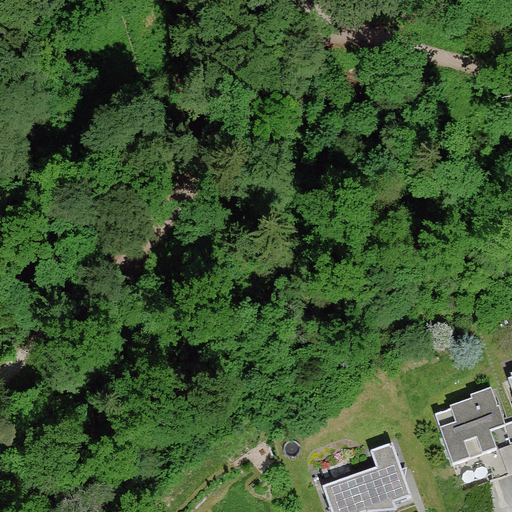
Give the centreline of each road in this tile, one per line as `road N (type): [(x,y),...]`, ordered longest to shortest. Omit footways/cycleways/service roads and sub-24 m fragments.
road 1 (track): [(0,379),(166,228),(317,0)]
road 2 (track): [(288,0),(368,35),(511,72)]
